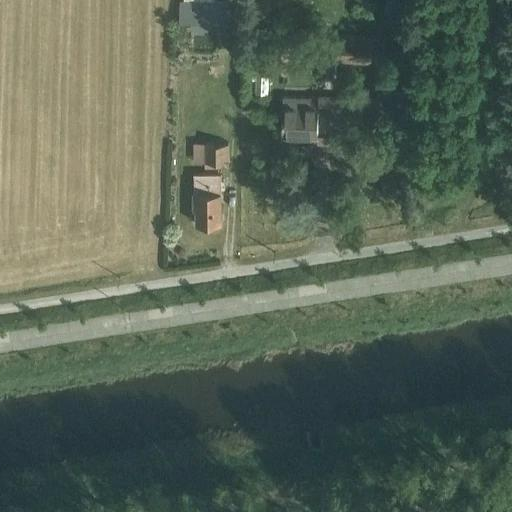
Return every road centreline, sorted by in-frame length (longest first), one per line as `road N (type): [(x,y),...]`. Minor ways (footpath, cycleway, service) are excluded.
road 1 (unclassified): [(0,308),(511,228)]
road 2 (unclassified): [(511,260),(0,339)]
